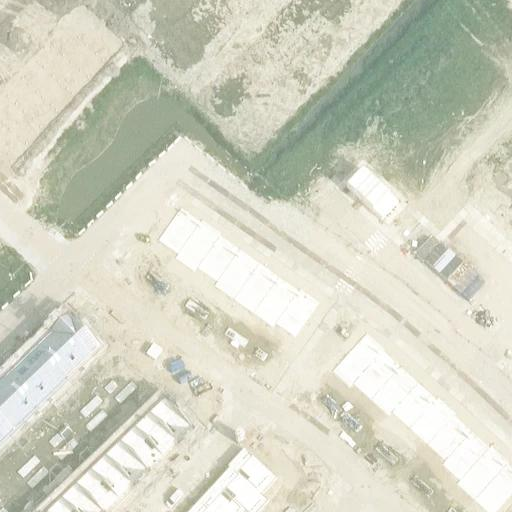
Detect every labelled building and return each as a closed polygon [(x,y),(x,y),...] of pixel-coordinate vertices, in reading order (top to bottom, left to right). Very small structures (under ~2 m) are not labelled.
[(380,0),(376,0),(364,13),(396,42),(405,32),(409,27),(410,27),(380,0)] [(380,0),(410,27),(409,27),(416,33),(430,18),(410,0),(380,0)] [(410,0),(430,18),(445,2),(442,0),(410,0)] [(464,5),(456,14),(462,20),(470,11),(464,5)] [(81,8),(65,26),(104,62),(105,61),(120,44),(81,8)] [(31,11),(24,19),(31,26),(39,18),(31,11)] [(364,13),(351,28),(382,56),(384,54),(396,42),(364,13)] [(456,14),(448,23),(454,28),(462,20),(456,14)] [(475,15),(467,24),(473,29),(481,20),(475,15)] [(24,19),(16,27),(24,34),(31,26),(24,19)] [(467,24),(459,33),(464,38),(473,29),(467,24)] [(511,37),(499,25),(485,41),(511,65),(511,37)] [(65,26),(49,43),(89,79),(88,80),(105,62),(105,61),(104,62),(65,26)] [(343,36),(337,43),(368,71),(382,56),(351,28),(343,36)] [(437,35),(429,44),(435,50),(443,41),(437,35)] [(511,65),(485,41),(471,56),(478,63),(478,62),(509,91),(510,93),(511,90),(511,65)] [(49,43),(34,59),(73,95),(88,80),(89,79),(49,43)] [(337,43),(323,58),(354,86),(368,71),(337,43)] [(429,44),(420,53),(426,58),(435,50),(429,44)] [(447,45),(439,54),(445,59),(453,50),(447,45)] [(439,54),(431,63),(437,68),(445,59),(439,54)] [(310,72),(309,73),(340,101),(341,101),(354,86),(323,58),(310,72)] [(34,59),(18,76),(58,112),(73,95),(34,59)] [(465,77),(464,77),(495,106),(509,91),(478,62),(478,63),(465,77)] [(411,67),(403,76),(409,82),(417,73),(411,67)] [(308,71),(293,87),(295,88),(330,120),(329,120),(333,123),(348,107),(341,101),(340,101),(309,73),(310,72),(308,71)] [(417,73),(409,82),(415,87),(423,78),(417,73)] [(461,73),(447,90),(450,93),(451,92),(481,121),(483,119),(495,106),(464,77),(465,77),(461,73)] [(18,76),(2,94),(9,100),(10,99),(42,129),(58,112),(18,76)] [(403,76),(395,85),(401,91),(409,82),(403,76)] [(409,82),(401,91),(407,96),(415,87),(409,82)] [(295,88),(281,103),(294,115),(315,135),(329,120),(330,120),(295,88)] [(437,107),(468,136),(481,121),(451,92),(450,93),(437,107)] [(381,95),(373,104),(379,110),(387,101),(381,95)] [(0,110),(0,121),(27,146),(28,145),(42,129),(10,99),(9,100),(0,110)] [(430,100),(415,116),(419,120),(419,119),(454,151),(468,136),(437,107),(430,100)] [(373,104),(365,113),(371,118),(379,110),(373,104)] [(392,105),(384,114),(390,119),(398,110),(392,105)] [(384,114),(376,123),(381,128),(390,119),(384,114)] [(419,120),(405,135),(409,138),(409,137),(440,166),(442,164),(454,151),(419,119),(419,120)] [(0,153),(11,164),(28,146),(28,145),(27,146),(0,121),(0,153)] [(354,125),(346,134),(351,140),(360,131),(354,125)] [(346,134),(338,143),(343,148),(351,140),(346,134)] [(364,135),(356,144),(362,149),(370,140),(364,135)] [(396,152),(395,152),(426,181),(426,180),(440,166),(409,137),(409,138),(396,152)] [(356,144),(348,153),(354,158),(362,149),(356,144)] [(378,163),(378,164),(412,196),(414,198),(428,182),(426,180),(426,181),(395,152),(396,152),(392,148),(378,163)] [(511,159),(502,171),(511,179),(511,159)] [(375,160),(360,176),(398,211),(412,196),(378,164),(378,163),(375,160)] [(501,171),(487,186),(511,209),(511,179),(502,171),(501,171)] [(511,209),(487,186),(473,202),(503,231),(504,230),(511,221),(511,209)] [(458,218),(492,250),(493,249),(508,234),(504,230),(503,231),(473,202),(458,218)] [(181,207),(156,241),(176,255),(176,256),(201,221),(200,221),(181,207)] [(457,216),(441,233),(443,235),(443,234),(481,269),(496,253),(493,249),(492,250),(458,218),(457,216)] [(176,255),(173,259),(194,274),(197,270),(196,270),(220,235),(221,236),(223,234),(202,219),(200,221),(201,221),(176,256),(176,255)] [(443,235),(428,250),(466,285),(481,269),(443,234),(443,235)] [(220,235),(196,270),(197,270),(215,283),(216,283),(240,249),(221,236),(220,235)] [(215,283),(213,287),(232,301),(259,263),(240,249),(216,283),(215,283)] [(259,263),(232,301),(252,315),(279,277),(259,263)] [(502,272),(494,280),(499,286),(508,277),(502,272)] [(150,273),(145,279),(155,286),(159,279),(150,273)] [(279,277),(252,315),(272,329),(275,325),(274,325),(299,291),(298,290),(279,277)] [(159,279),(155,286),(165,293),(169,286),(159,279)] [(494,280),(485,289),(491,295),(499,286),(494,280)] [(299,291),(274,325),(275,325),(295,339),(320,303),(299,288),(298,290),(299,291)] [(189,300),(184,307),(194,314),(199,307),(189,300)] [(199,307),(194,314),(204,321),(208,314),(199,307)] [(68,320),(51,336),(53,338),(54,338),(83,368),(99,352),(68,320)] [(228,328),(223,334),(233,341),(238,335),(228,328)] [(367,332),(330,372),(349,389),(352,386),(352,385),(383,351),(384,351),(385,349),(367,332)] [(238,335),(233,341),(243,348),(248,342),(238,335)] [(53,338),(38,353),(67,383),(68,382),(83,368),(54,338),(53,338)] [(257,349),(253,355),(263,362),(267,356),(257,349)] [(383,351),(352,385),(352,386),(370,401),(401,367),(384,351),(383,351)] [(38,353),(22,368),(52,398),(51,398),(54,402),(71,386),(68,382),(67,383),(38,353)] [(401,367),(370,401),(388,418),(391,414),(390,414),(419,383),(401,367)] [(22,368),(7,383),(36,413),(51,398),(52,398),(22,368)] [(121,372),(112,381),(118,386),(126,378),(121,372)] [(112,381),(103,389),(109,395),(118,387),(112,381)] [(131,382),(123,390),(128,396),(137,388),(131,382)] [(0,389),(0,406),(21,428),(36,413),(7,383),(0,389)] [(419,383),(390,414),(391,414),(408,430),(436,399),(419,383)] [(123,390),(114,399),(120,405),(128,396),(123,390)] [(326,395),(321,401),(330,409),(335,403),(326,395)] [(96,396),(88,404),(93,410),(102,401),(96,396)] [(436,399),(408,430),(426,446),(454,415),(455,416),(457,414),(438,397),(436,399)] [(164,403),(149,418),(178,448),(179,450),(195,435),(164,403)] [(88,404),(79,413),(85,418),(93,410),(88,404)] [(0,438),(5,443),(21,428),(0,406),(0,438)] [(102,410),(93,419),(99,425),(107,416),(102,410)] [(344,412),(339,417),(348,425),(353,419),(344,412)] [(454,415),(426,446),(443,462),(444,462),(472,431),(455,416),(454,415)] [(135,431),(134,432),(163,462),(178,448),(149,418),(135,431)] [(93,419),(85,427),(90,433),(99,425),(93,419)] [(353,419),(348,425),(357,433),(362,427),(353,419)] [(65,426),(57,434),(62,440),(71,432),(65,426)] [(131,428),(116,443),(119,447),(120,446),(149,476),(163,462),(134,432),(135,431),(131,428)] [(443,462),(440,465),(458,482),(490,447),(489,447),(472,431),(444,462),(443,462)] [(57,434),(48,443),(54,448),(62,440),(57,434)] [(72,439),(64,447),(70,453),(78,444),(72,439)] [(380,444),(374,449),(383,458),(389,452),(380,444)] [(458,482),(455,485),(473,502),(508,464),(510,462),(491,445),(489,447),(490,447),(458,482)] [(119,447),(105,460),(134,490),(134,491),(135,492),(151,477),(149,476),(120,446),(119,447)] [(64,447),(55,455),(61,461),(70,453),(64,447)] [(244,450),(227,468),(229,470),(230,469),(261,498),(261,497),(276,480),(244,450)] [(389,452),(383,458),(392,466),(398,460),(389,452)] [(34,456),(26,464),(31,470),(40,462),(34,456)] [(105,460),(90,474),(119,505),(134,491),(134,490),(105,460)] [(26,464),(17,473),(22,479),(31,470),(26,464)] [(508,464),(473,502),(484,511),(496,511),(511,495),(511,467),(508,464)] [(43,467),(35,476),(40,481),(49,473),(43,467)] [(229,470),(214,486),(242,511),(260,511),(268,503),(261,497),(261,498),(230,469),(229,470)] [(76,488),(76,489),(98,511),(111,511),(119,505),(90,474),(76,488)] [(35,476),(26,484),(32,490),(40,481),(35,476)] [(415,476),(410,482),(419,490),(424,484),(415,476)] [(69,481),(54,496),(57,500),(58,499),(70,511),(98,511),(76,489),(76,488),(69,481)] [(424,484),(419,490),(428,498),(433,492),(424,484)] [(242,511),(214,486),(199,503),(208,511),(242,511)] [(57,500),(44,511),(70,511),(58,499),(57,500)] [(208,511),(199,503),(190,511),(208,511)]
